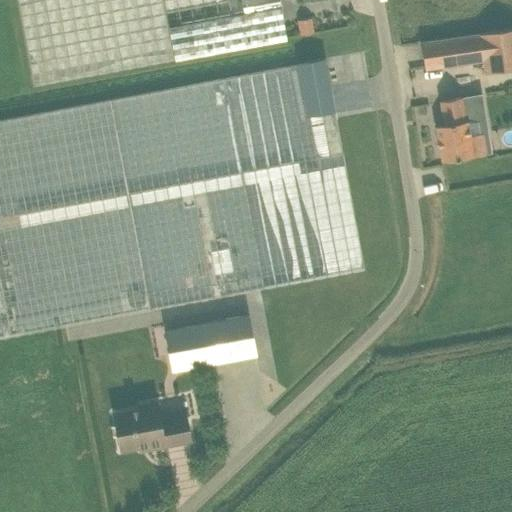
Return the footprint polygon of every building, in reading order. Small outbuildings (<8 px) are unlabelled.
[(17,0),(34,86),(285,39),(278,0),(17,0)] [(300,36),(314,33),(311,18),(297,20),(300,36)] [(482,60),(484,73),(511,68),(511,28),(421,42),(425,69),(482,60)] [(0,336),(364,268),(325,59),(0,119),(0,336)] [(466,120),(462,97),(440,100),(444,124),(436,125),(442,161),(488,153),(484,132),(470,135),(467,120),(466,120)] [(248,315),(165,330),(173,369),(255,354),(248,315)] [(156,401),(138,404),(139,406),(113,410),(120,449),(139,446),(139,450),(190,440),(186,415),(159,420),(156,401)]
